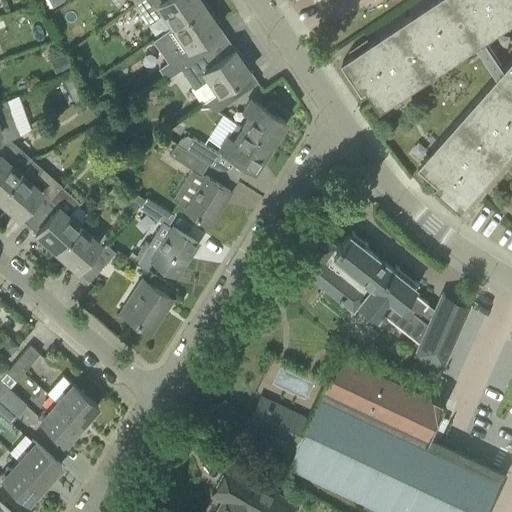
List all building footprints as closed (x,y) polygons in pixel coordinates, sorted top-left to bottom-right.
[(204,3),(201,0),(138,0),(136,1),(142,10),(139,13),(145,21),(148,18),(149,20),(163,11),(172,25),(204,3)] [(511,0),(435,0),(344,60),(342,61),(362,91),(367,88),(381,109),(511,21),(511,0)] [(219,26),(204,3),(172,25),(152,40),(167,62),(158,68),(166,79),(182,67),(209,49),(201,38),(219,26)] [(219,91),(226,87),(250,70),(234,47),(216,60),(209,49),(182,67),(195,86),(197,84),(206,99),(218,91),(219,91)] [(65,55),(51,61),(57,74),(71,67),(65,55)] [(438,182),(435,186),(461,209),(511,152),(511,60),(420,164),(420,163),(419,165),(438,182)] [(250,70),(226,87),(233,98),(258,81),(250,70)] [(241,126),(269,144),(285,120),(250,98),(243,110),(249,114),(241,126)] [(5,100),(0,101),(0,142),(8,139),(18,136),(5,100)] [(254,168),(269,144),(241,126),(233,139),(227,135),(220,146),(254,168)] [(144,132),(134,138),(139,146),(149,139),(144,132)] [(217,153),(191,136),(184,148),(207,163),(210,165),(217,153)] [(0,193),(23,168),(33,161),(8,139),(0,142),(0,193)] [(230,191),(204,174),(204,175),(201,173),(207,163),(184,148),(176,143),(169,154),(191,168),(171,198),(184,206),(184,207),(209,223),(230,191)] [(61,186),(33,161),(23,168),(0,193),(0,200),(17,216),(20,213),(29,222),(61,186)] [(34,232),(55,250),(78,223),(68,214),(79,202),(61,186),(29,222),(37,229),(34,232)] [(138,206),(144,197),(137,193),(134,198),(132,196),(123,206),(131,214),(138,206)] [(145,195),(144,197),(138,206),(161,221),(167,223),(173,214),(145,195)] [(100,242),(78,223),(55,250),(76,269),(100,242)] [(176,274),(197,242),(180,231),(172,226),(158,250),(145,241),(144,243),(141,244),(138,250),(138,253),(133,260),(146,268),(152,259),(176,274)] [(415,352),(423,355),(441,364),(458,325),(432,313),(432,314),(399,288),(406,279),(349,233),(340,245),(336,242),(333,246),(319,235),(296,264),(352,308),(355,305),(356,306),(359,303),(376,317),(380,312),(419,343),(415,352)] [(105,243),(79,271),(89,280),(115,251),(105,243)] [(170,298),(154,287),(141,279),(120,311),(150,330),(170,298)] [(29,344),(5,371),(15,380),(39,352),(29,344)] [(425,441),(444,401),(429,394),(428,397),(338,355),(328,377),(304,426),(288,461),(287,464),(389,511),(484,511),(501,477),(425,441)] [(0,397),(18,412),(26,403),(0,379),(0,397)] [(65,391),(56,400),(81,423),(98,405),(69,379),(62,388),(65,391)] [(0,413),(9,422),(18,412),(0,397),(0,413)] [(65,441),(81,423),(56,400),(47,410),(44,407),(37,416),(65,441)] [(243,440),(288,461),(304,426),(257,403),(247,423),(250,424),(243,440)] [(60,464),(45,450),(31,438),(24,447),(26,449),(18,459),(44,482),(60,464)] [(0,475),(27,500),(44,482),(18,459),(9,468),(7,466),(0,473),(0,475)] [(222,499),(214,511),(288,511),(295,501),(227,463),(210,492),(222,499)] [(0,511),(10,511),(0,502),(0,511)]
